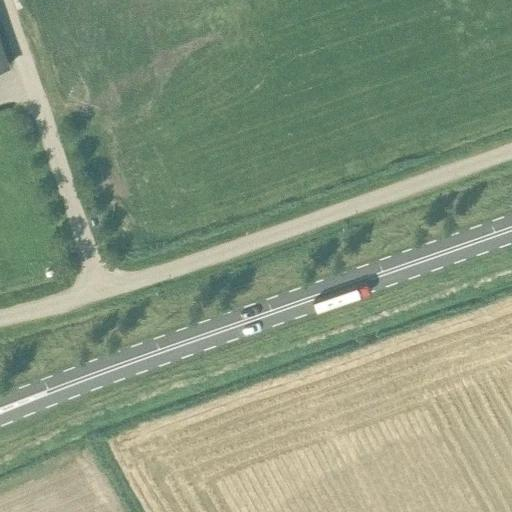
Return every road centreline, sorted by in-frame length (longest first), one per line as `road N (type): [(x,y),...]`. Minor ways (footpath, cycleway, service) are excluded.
road 1 (unclassified): [(0,321),(511,150)]
road 2 (primary): [(33,399),(511,227)]
